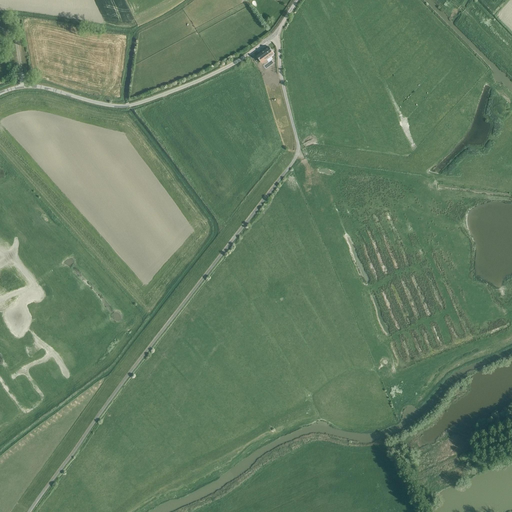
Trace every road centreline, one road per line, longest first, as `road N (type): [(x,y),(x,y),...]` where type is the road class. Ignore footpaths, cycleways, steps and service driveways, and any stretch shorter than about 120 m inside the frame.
road 1 (unclassified): [(29,511),(294,160),(298,142),(274,35)]
road 2 (unclassified): [(274,35),(225,68),(131,105),(44,87),(0,94)]
